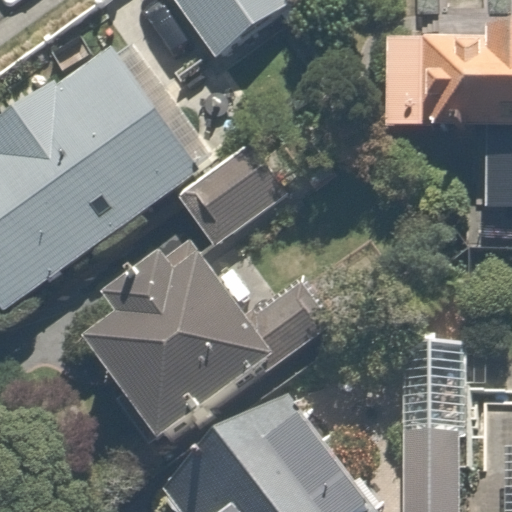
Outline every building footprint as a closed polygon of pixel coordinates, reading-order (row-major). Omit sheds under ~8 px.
[(298,0),(178,0),(248,105),(331,49),(298,0)] [(412,52),(403,152),(511,161),(511,47),(510,48),(509,61),(412,52)] [(0,298),(18,327),(202,207),(234,256),(295,216),(260,162),(217,190),(129,57),(0,141),(0,298)] [(319,400),(237,269),(224,248),(132,305),(154,340),(114,366),(187,482),(319,400)] [(263,465),(294,511),(472,511),(474,356),(420,356),(418,511),(400,511),(334,416),(263,465)]
